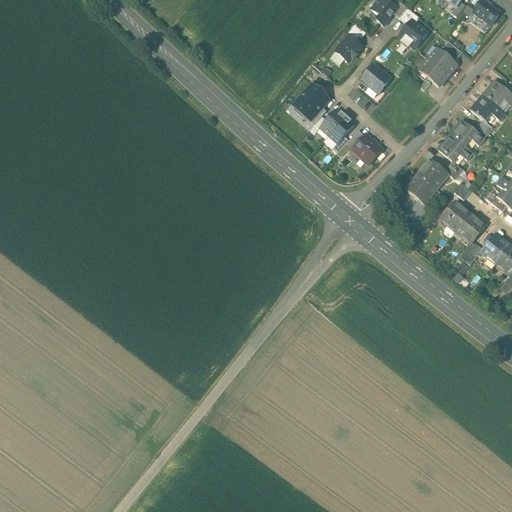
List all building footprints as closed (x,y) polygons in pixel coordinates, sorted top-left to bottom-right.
[(380,19),(377,22),(383,28),(393,16),(397,11),(393,8),(391,6),(392,5),(384,0),(380,0),(371,11),(380,19)] [(460,0),(443,0),(442,3),(453,10),(460,0)] [(477,4),(470,1),(467,8),(474,11),(477,4)] [(499,15),(481,2),(473,13),(491,26),(499,15)] [(393,16),(407,27),(412,22),(415,25),(419,20),(398,3),(393,8),(397,11),(393,16)] [(407,27),(398,39),(403,43),(401,45),(408,50),(409,48),(414,52),(428,35),(415,25),(412,22),(407,27)] [(361,48),(348,38),(335,54),(348,65),(352,60),(353,61),(359,54),(357,53),(361,48)] [(462,55),(448,43),(442,51),(456,62),(462,55)] [(437,50),(418,73),(439,89),(457,66),(437,50)] [(373,66),(361,82),(378,96),(390,80),(373,66)] [(400,78),(405,68),(401,66),(396,76),(400,78)] [(425,82),(420,89),(424,93),(430,86),(425,82)] [(511,96),(501,88),(494,82),(482,97),(505,115),(504,115),(497,108),(503,101),(510,108),(511,108),(511,106),(511,96)] [(511,88),(505,83),(501,88),(511,96),(511,88)] [(329,102),(311,86),(293,107),(310,123),(329,102)] [(505,115),(482,97),(470,112),(483,122),(485,123),(491,116),(499,122),(505,115)] [(510,108),(503,101),(497,108),(504,115),(510,108)] [(328,139),(346,118),(344,116),(343,117),(337,111),(326,123),(319,131),(328,139)] [(346,118),(328,139),(337,146),(344,138),(355,127),(348,121),(349,121),(346,118)] [(319,131),(326,123),(322,119),(310,132),(314,136),(319,131)] [(474,132),(462,122),(450,137),(472,155),(464,148),(470,141),(478,148),(484,141),(474,132)] [(493,130),(487,125),(485,123),(483,122),(479,127),(489,135),(493,130)] [(489,135),(479,127),(474,132),(484,141),(489,135)] [(365,137),(352,151),(369,166),(382,152),(365,137)] [(472,155),(450,137),(438,151),(452,163),(458,155),(467,162),(472,155)] [(349,142),(344,138),(337,146),(332,152),(337,156),(349,142)] [(444,173),(430,161),(418,177),(436,192),(449,177),(444,173)] [(463,172),(455,165),(452,163),(448,168),(459,177),(463,172)] [(511,167),(502,180),(511,187),(511,167)] [(459,177),(448,168),(444,173),(449,177),(455,182),(459,177)] [(436,192),(418,177),(405,192),(418,202),(424,207),(436,192)] [(511,187),(502,180),(497,187),(505,193),(499,201),(496,199),(507,208),(511,212),(511,187)] [(471,193),(462,185),(454,194),(463,202),(471,193)] [(507,208),(496,199),(490,194),(486,200),(503,214),(507,208)] [(424,207),(418,202),(407,216),(417,225),(429,211),(424,207)] [(455,203),(440,222),(455,234),(470,215),(455,203)] [(470,215),(455,234),(470,246),(473,244),(486,228),(470,215)] [(482,251),(480,254),(495,266),(510,248),(495,235),(482,251)] [(470,246),(459,259),(465,263),(477,247),(473,244),(470,246)] [(477,247),(465,263),(470,267),(480,254),(482,251),(477,247)] [(511,249),(510,248),(495,266),(510,278),(510,279),(511,276),(511,249)] [(510,278),(499,291),(505,295),(511,286),(511,276),(510,279),(510,278)]
